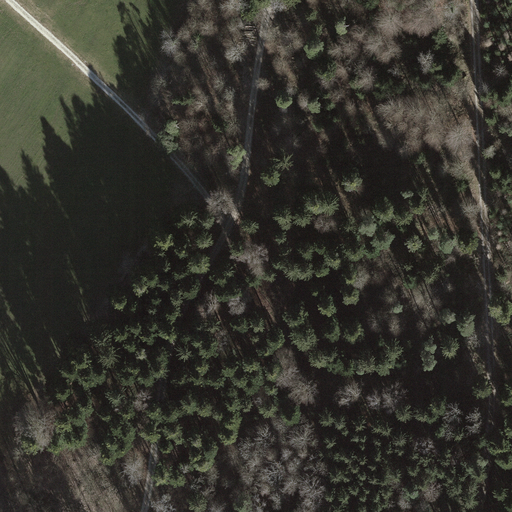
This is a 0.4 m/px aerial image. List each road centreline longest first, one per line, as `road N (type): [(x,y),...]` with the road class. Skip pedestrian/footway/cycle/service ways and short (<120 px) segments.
road 1 (track): [(270,0),(228,224),(171,346),(144,511)]
road 2 (track): [(474,0),(487,371),(472,511)]
road 3 (track): [(8,0),(211,198),(291,345),(302,386)]
